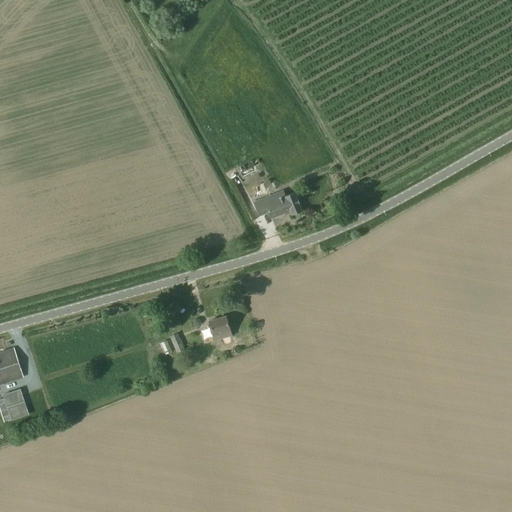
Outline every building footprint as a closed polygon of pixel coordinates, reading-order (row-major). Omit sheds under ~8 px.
[(244,176),(264,167),(260,158),(239,166),(244,176)] [(268,212),(271,219),(289,211),(291,215),(302,211),(295,193),(285,197),(282,190),(253,202),(259,215),(268,212)] [(208,322),(214,341),(232,336),(226,317),(208,322)] [(170,336),(177,353),(185,349),(178,333),(170,336)] [(162,342),(166,355),(172,353),(167,340),(162,342)] [(0,384),(23,377),(14,349),(0,353),(0,384)] [(19,390),(3,396),(11,420),(27,415),(19,390)]
